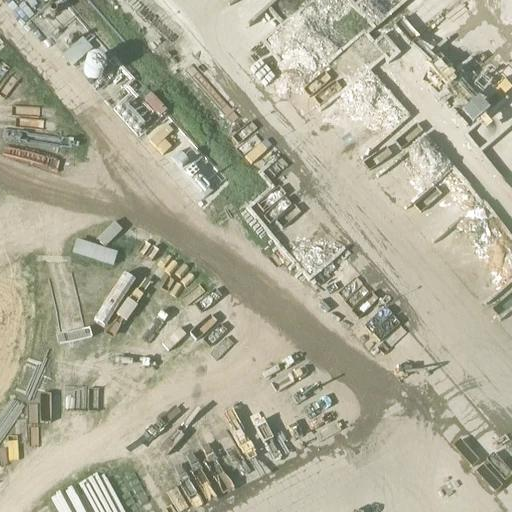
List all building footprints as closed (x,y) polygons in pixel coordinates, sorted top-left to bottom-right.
[(85,73),(103,57),(76,28),(58,44),(85,73)] [(107,64),(90,81),(99,90),(116,74),(107,64)] [(466,91),(479,105),(489,96),(476,81),(466,91)] [(442,129),(452,142),(467,130),(457,118),(442,129)] [(62,141),(44,123),(24,141),(42,160),(62,141)] [(318,257),(326,251),(310,230),(302,236),(318,257)] [(459,455),(449,460),(459,478),(468,473),(459,455)]
